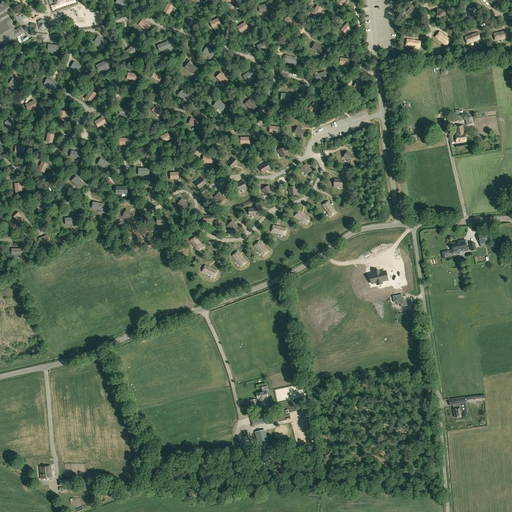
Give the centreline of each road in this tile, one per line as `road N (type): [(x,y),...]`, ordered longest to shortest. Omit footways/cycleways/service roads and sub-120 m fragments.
road 1 (unclassified): [(0,377),(89,353),(274,281),(362,229),(412,224)]
road 2 (unclassified): [(412,224),(447,511)]
road 3 (unknown): [(206,307),(246,435)]
